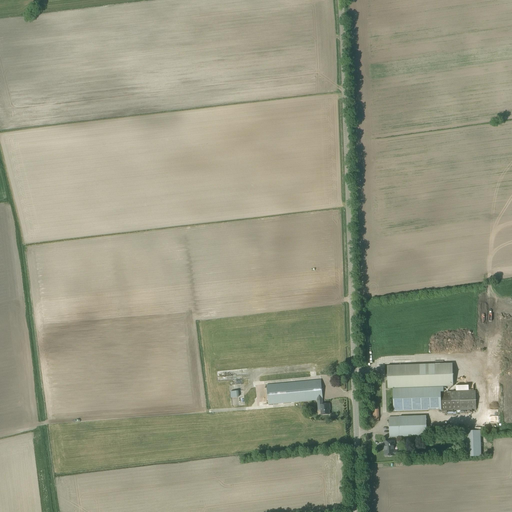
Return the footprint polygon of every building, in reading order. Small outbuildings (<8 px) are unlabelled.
[(453,363),(387,366),(388,389),(423,387),(435,387),(453,386),(453,363)] [(322,400),(323,400),(321,380),(281,384),(266,385),(268,405),(282,403),(317,400),(322,400)] [(443,387),(392,389),(393,412),(441,410),(441,405),(440,392),(443,392),(443,387)] [(441,405),(441,411),(476,410),(475,391),(451,391),(447,392),(443,392),(440,392),(441,405)] [(317,400),(318,405),(320,405),(321,415),(329,415),(329,408),(330,408),(329,404),(323,405),(322,400),(317,400)] [(394,417),(389,417),(389,437),(391,437),(396,437),(427,435),(426,415),(394,417)] [(465,442),(466,457),(481,456),(480,430),(465,431),(465,434),(463,434),(463,442),(465,442)] [(385,456),(390,456),(398,456),(400,454),(400,452),(398,450),(394,450),(394,441),(384,442),(384,449),(385,449),(385,456)]
